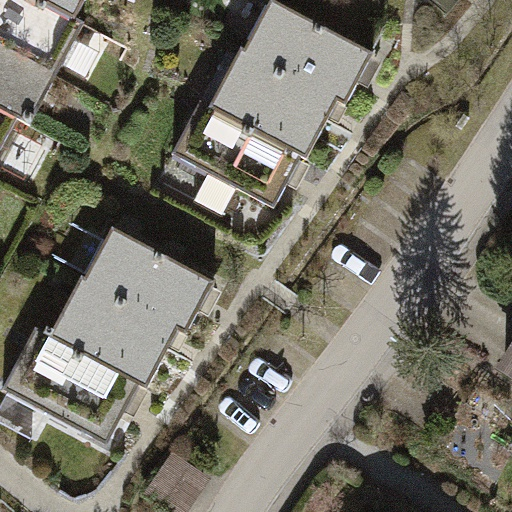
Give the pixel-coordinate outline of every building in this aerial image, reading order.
[(77,16),(47,0),(0,0),(0,44),(57,75),(85,23),(76,18),(77,16)] [(85,0),(47,0),(77,16),(85,0)] [(242,48),(240,52),(337,103),(338,101),(346,106),(374,54),(272,0),(271,0),(245,50),(242,48)] [(0,44),(0,113),(16,122),(17,119),(31,126),(57,75),(0,44)] [(240,52),(210,106),(308,159),(337,103),(240,52)] [(201,101),(173,154),(208,173),(194,200),(222,215),(237,188),(274,208),(301,158),(307,161),(308,159),(210,106),(201,101)] [(0,150),(16,122),(0,113),(0,172),(0,171),(0,150)] [(83,277),(79,284),(176,335),(178,330),(187,334),(215,282),(113,228),(86,279),(83,277)] [(35,328),(33,333),(137,388),(139,385),(147,389),(176,335),(79,284),(54,330),(48,327),(46,333),(35,328)] [(3,390),(107,445),(137,388),(33,333),(3,390)] [(152,487),(190,511),(215,472),(177,447),(152,487)]
